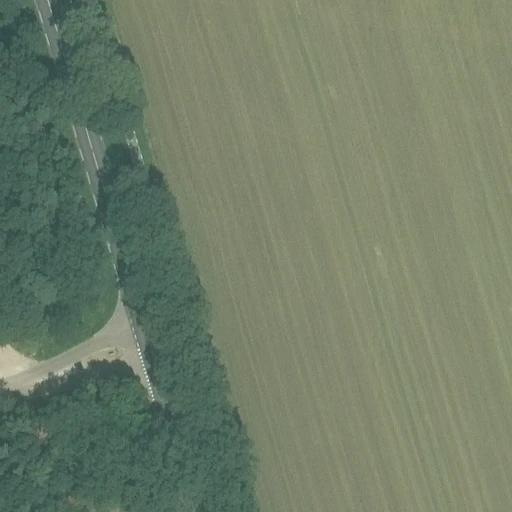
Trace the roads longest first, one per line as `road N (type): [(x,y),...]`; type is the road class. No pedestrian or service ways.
road 1 (secondary): [(140,315),(46,0)]
road 2 (secondary): [(198,511),(155,367)]
road 3 (unclassified): [(140,315),(35,383)]
road 4 (unclassified): [(35,383),(155,367)]
